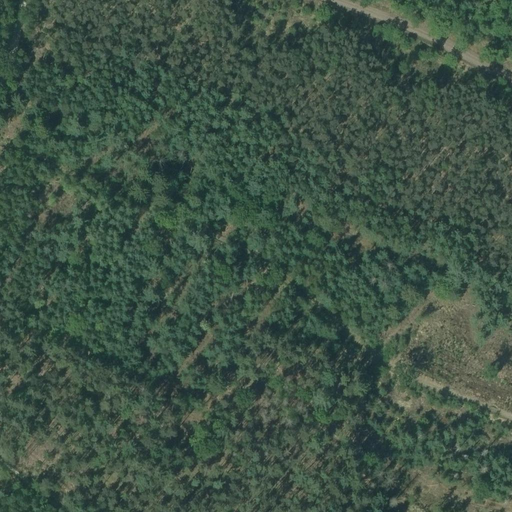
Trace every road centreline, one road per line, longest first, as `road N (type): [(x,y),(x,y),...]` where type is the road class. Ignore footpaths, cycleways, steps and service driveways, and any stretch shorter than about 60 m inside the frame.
road 1 (unknown): [(0,148),(234,247),(370,354),(511,420)]
road 2 (track): [(329,0),(511,77)]
